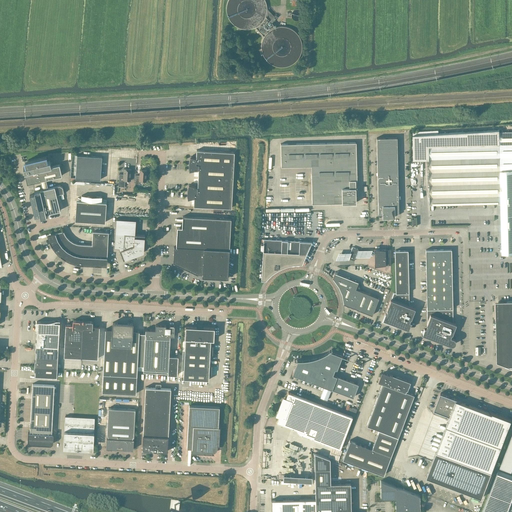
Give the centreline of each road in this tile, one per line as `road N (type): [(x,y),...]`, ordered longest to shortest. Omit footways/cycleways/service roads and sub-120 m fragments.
road 1 (track): [(511,46),(327,79),(0,102)]
road 2 (unclassified): [(254,471),(21,460),(8,442),(15,309),(24,295)]
road 3 (residential): [(24,295),(41,306),(224,314)]
road 4 (secondary): [(511,387),(322,316)]
road 5 (unclassified): [(308,284),(326,234),(465,231)]
road 6 (unclassified): [(348,342),(511,404)]
road 7 (residential): [(156,264),(110,280),(73,277),(43,259),(32,229)]
road 8 (unclassified): [(156,264),(162,154),(138,153)]
road 9 (unclassified): [(286,343),(256,422),(254,471)]
road 10 (secondary): [(276,300),(156,294)]
